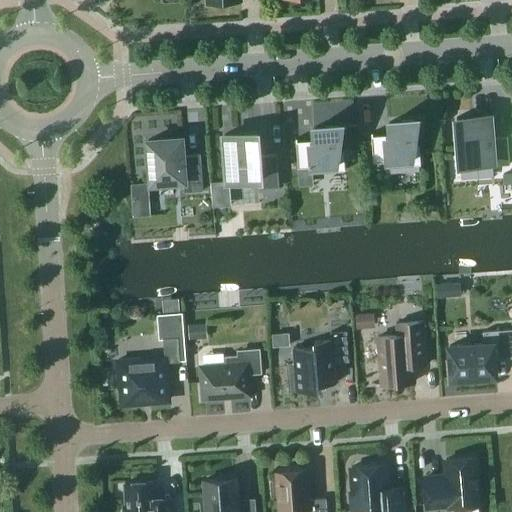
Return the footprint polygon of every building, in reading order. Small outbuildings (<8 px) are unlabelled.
[(492,115),(457,117),(461,163),(493,161),(494,165),(511,164),(508,135),(493,136),(492,115)] [(415,145),(418,121),(423,121),(423,120),(390,122),(390,124),(392,123),(393,134),(374,136),(374,133),(372,133),(374,162),(389,161),(389,167),(422,165),(420,144),(415,145)] [(298,138),(297,138),(299,177),(314,176),(313,173),(346,170),(344,150),(339,150),(343,127),(347,127),(347,125),(314,128),(314,129),(316,129),(317,140),(298,142),(298,138)] [(278,153),(276,153),(276,154),(261,156),(259,132),(225,135),(228,181),(261,178),(261,188),(280,186),(278,153)] [(200,154),(184,156),(183,138),(149,140),(152,183),(184,181),(185,191),(204,190),(201,153),(200,153),(200,154)] [(446,297),(445,283),(438,284),(439,297),(446,297)] [(180,361),(186,361),(183,313),(158,315),(160,338),(164,338),(178,337),(180,361)] [(357,329),(375,328),(375,313),(356,314),(357,329)] [(379,336),(382,384),(415,381),(414,365),(428,364),(425,321),(397,323),(398,335),(379,336)] [(190,339),(208,337),(207,323),(189,324),(190,339)] [(511,358),(511,329),(484,331),(484,343),(450,345),(452,379),(496,376),(495,359),(511,358)] [(288,364),(290,390),(320,388),(319,384),(337,382),(335,362),(350,362),(347,331),(332,332),(332,339),(316,341),(317,346),(294,348),(295,363),(288,364)] [(282,346),(281,333),(273,333),(273,346),(282,346)] [(122,387),(123,403),(169,400),(166,362),(180,361),(178,337),(164,338),(166,358),(145,359),(145,357),(118,360),(120,387),(122,387)] [(262,373),(260,348),(237,350),(238,355),(225,356),(226,362),(198,364),(201,401),(253,397),(251,374),(262,373)] [(480,505),(476,457),(447,459),(448,475),(425,477),(428,506),(450,504),(450,507),(480,505)] [(389,488),(387,464),(352,467),(354,490),(351,491),(352,511),(377,510),(376,511),(404,511),(402,487),(389,488)] [(307,469),(277,472),(277,480),(271,481),(272,496),(279,495),(280,511),(310,509),(310,511),(327,511),(327,498),(310,499),(307,469)] [(234,478),(234,475),(219,476),(219,479),(205,480),(207,511),(255,511),(255,507),(239,508),(237,478),(234,478)] [(174,511),(174,496),(158,497),(156,481),(126,483),(127,503),(124,504),(125,511),(174,511)]
